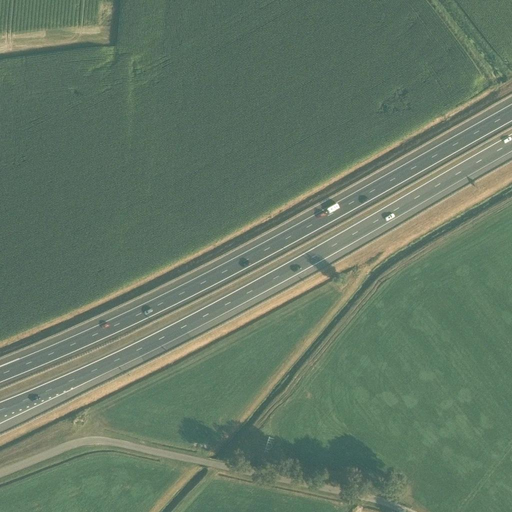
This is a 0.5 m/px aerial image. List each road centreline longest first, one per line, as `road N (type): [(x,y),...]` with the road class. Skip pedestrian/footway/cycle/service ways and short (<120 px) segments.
road 1 (motorway): [(0,409),(300,265),(511,143)]
road 2 (motorway): [(511,113),(203,282),(0,375)]
road 3 (track): [(511,198),(382,277),(176,511)]
road 4 (unclassified): [(404,511),(97,439),(0,472)]
